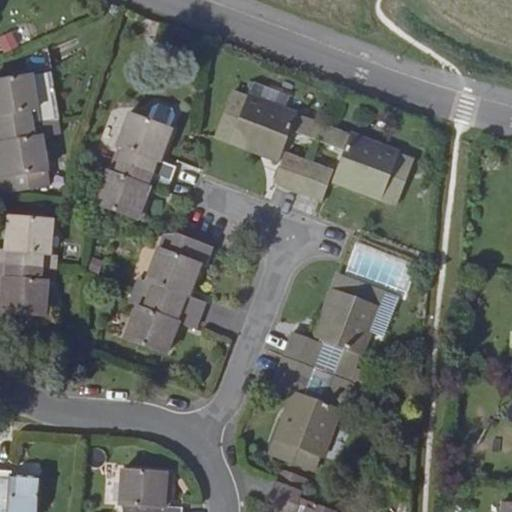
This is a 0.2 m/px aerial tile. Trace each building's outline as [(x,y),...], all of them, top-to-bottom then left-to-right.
[(33,64),(37,82),(40,82),(59,79),(62,78),(58,59),(33,64)] [(58,127),(66,125),(59,79),(40,82),(44,114),(40,115),(42,129),(58,127)] [(0,120),(0,135),(42,129),(40,115),(44,114),(40,82),(37,82),(0,88),(0,112),(1,120),(0,120)] [(249,89),(242,107),(293,125),(294,122),(285,118),(290,105),(249,89)] [(301,143),(307,130),(293,125),(242,107),(234,104),(217,147),(257,162),(259,156),(279,162),(289,138),(301,143)] [(143,128),(164,137),(168,126),(166,121),(153,115),(147,118),(143,128)] [(320,135),(325,122),(318,120),(312,132),(320,135)] [(112,165),(167,188),(172,176),(155,168),(166,138),(164,137),(143,128),(128,122),(115,152),(116,153),(112,165)] [(69,139),(68,125),(66,125),(58,127),(60,141),(69,139)] [(42,129),(0,135),(0,151),(5,181),(17,180),(19,194),(55,189),(49,143),(60,141),(58,127),(42,129)] [(315,148),(320,135),(312,132),(307,130),(301,143),(315,148)] [(342,159),(333,184),(351,191),(349,198),(390,213),(406,169),(392,163),(393,161),(349,143),(348,145),(334,141),(329,153),(342,159)] [(276,169),(279,162),(259,156),(257,162),(276,169)] [(273,192),(296,200),(307,172),(284,163),(273,192)] [(162,201),(167,188),(112,165),(107,179),(104,178),(93,207),(132,224),(143,194),(151,197),(162,201)] [(307,172),(296,200),(317,209),(328,180),(307,172)] [(17,180),(5,181),(7,196),(19,194),(17,180)] [(351,191),(333,184),(331,190),(349,198),(351,191)] [(139,226),(151,197),(143,194),(132,224),(139,226)] [(0,270),(42,274),(43,260),(47,260),(50,227),(7,224),(3,256),(0,255),(0,270)] [(355,259),(344,288),(406,312),(417,282),(355,259)] [(43,260),(42,274),(53,275),(54,261),(47,260),(43,260)] [(147,304),(201,325),(206,312),(196,308),(189,305),(201,275),(163,260),(151,289),(153,290),(147,304)] [(42,274),(0,270),(0,284),(1,285),(0,305),(0,317),(42,320),(44,288),(41,288),(42,274)] [(53,275),(42,274),(41,288),(44,288),(52,289),(53,275)] [(189,305),(196,308),(208,278),(201,275),(189,305)] [(338,289),(322,329),(327,331),(320,349),(345,359),(339,372),(353,378),(359,364),(362,366),(379,321),(376,320),(381,306),(338,289)] [(197,337),(201,325),(147,304),(143,316),(141,316),(129,345),(167,360),(179,330),(197,337)] [(327,331),(322,329),(315,348),(320,349),(327,331)] [(291,344),(283,366),(312,376),(320,355),(291,344)] [(312,376),(283,366),(273,388),(302,400),(312,376)] [(325,413),(302,403),(293,423),(287,420),(270,460),(315,478),(321,463),(324,464),(341,419),(339,418),(344,404),(330,399),(325,413)] [(293,423),(302,403),(295,400),(287,420),(293,423)] [(0,478),(0,511),(36,511),(38,487),(10,485),(10,479),(0,478)] [(119,511),(159,511),(161,482),(120,479),(117,511),(119,511)] [(159,511),(167,511),(170,482),(161,482),(159,511)] [(299,502),(272,491),(263,511),(305,511),(297,509),(299,502)] [(511,511),(511,503),(503,502),(502,511),(511,511)]
